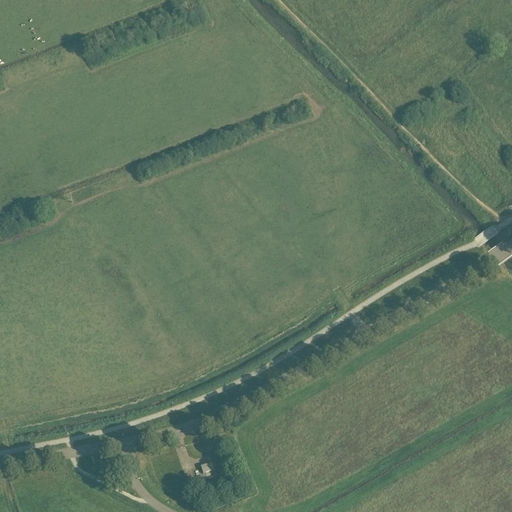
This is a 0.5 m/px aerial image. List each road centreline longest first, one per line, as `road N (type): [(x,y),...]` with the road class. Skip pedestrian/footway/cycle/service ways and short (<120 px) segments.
road 1 (tertiary): [(122,441),(245,399),(511,244)]
road 2 (tertiary): [(0,467),(122,441)]
